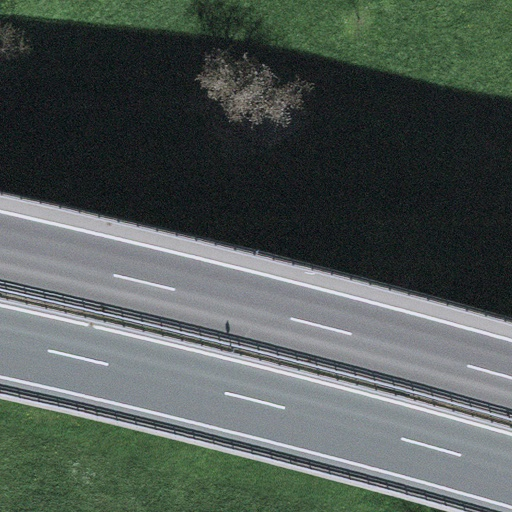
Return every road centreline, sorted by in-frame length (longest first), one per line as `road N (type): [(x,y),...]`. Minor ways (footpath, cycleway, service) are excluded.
road 1 (motorway): [(511,379),(0,248)]
road 2 (motorway): [(0,342),(511,470)]
